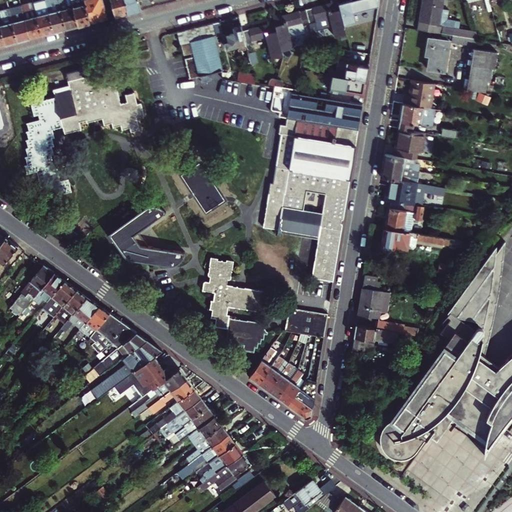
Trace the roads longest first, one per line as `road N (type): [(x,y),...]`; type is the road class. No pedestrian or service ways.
road 1 (residential): [(320,449),(394,0)]
road 2 (tertiary): [(320,449),(0,216)]
road 3 (residential): [(0,59),(231,0)]
